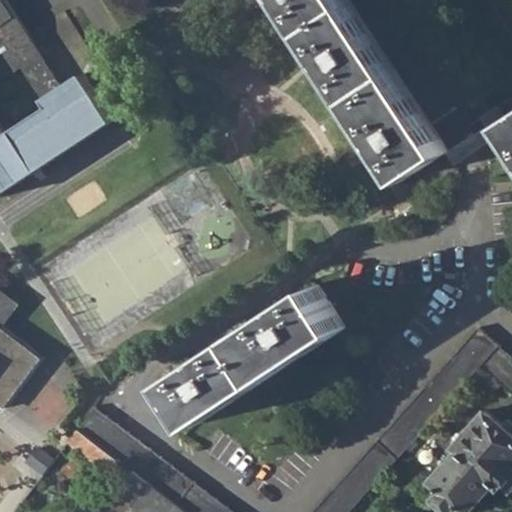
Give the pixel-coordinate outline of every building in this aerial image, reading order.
[(63,86),(6,0),(0,0),(0,196),(118,120),(86,71),(63,86)] [(288,0),(407,181),(451,151),(352,0),(288,0)] [(511,31),(491,0),(458,0),(511,81),(511,31)] [(319,283),(170,381),(199,425),(347,327),(319,283)] [(0,400),(8,407),(45,360),(4,324),(20,303),(0,287),(0,400)] [(236,511),(96,406),(80,427),(119,457),(126,462),(134,468),(136,470),(191,511),(351,511),(474,375),(482,365),(503,383),(511,391),(511,354),(480,326),(313,511),(236,511)] [(460,450),(432,481),(442,490),(434,499),(447,511),(452,511),(459,505),(466,511),(470,511),(496,484),(501,488),(503,486),(511,476),(511,432),(487,411),(456,447),(460,450)] [(80,427),(70,439),(109,469),(119,457),(80,427)] [(136,470),(119,493),(144,511),(190,511),(191,511),(136,470)] [(511,476),(503,486),(511,493),(511,491),(511,476)]
